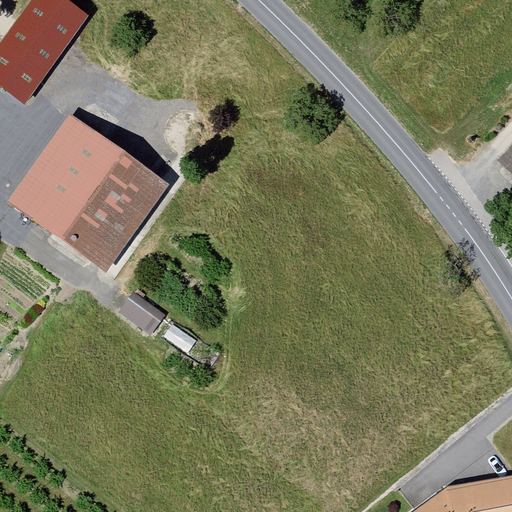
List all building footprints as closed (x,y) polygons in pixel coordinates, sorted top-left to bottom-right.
[(92,21),(63,0),(40,0),(0,55),(0,83),(30,106),(92,21)] [(175,193),(74,119),(13,202),(114,276),(175,193)] [(511,147),(493,169),(511,186),(511,147)] [(133,297),(120,316),(154,339),(167,320),(133,297)] [(511,511),(511,481),(448,491),(420,511),(511,511)]
